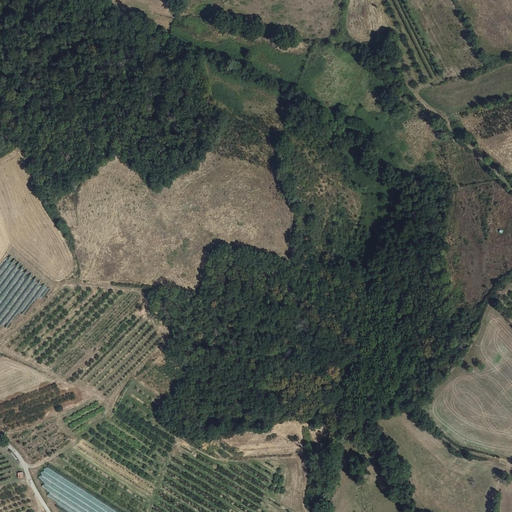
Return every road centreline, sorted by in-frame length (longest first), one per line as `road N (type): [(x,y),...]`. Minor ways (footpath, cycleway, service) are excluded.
road 1 (track): [(319,511),(305,501),(303,459),(320,431),(336,436),(354,412),(380,413),(407,400),(454,446),(511,466)]
road 2 (track): [(0,203),(20,256),(60,288),(81,281),(149,289)]
